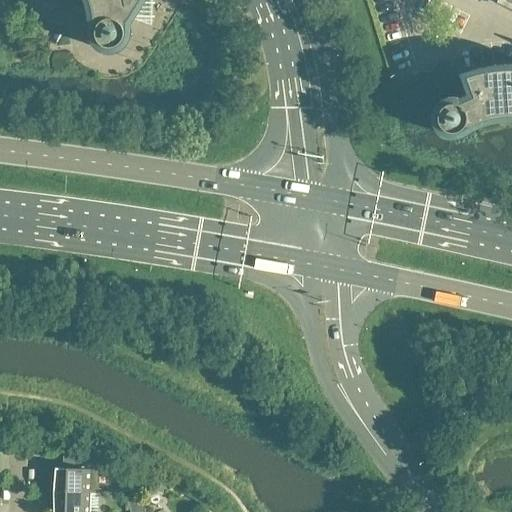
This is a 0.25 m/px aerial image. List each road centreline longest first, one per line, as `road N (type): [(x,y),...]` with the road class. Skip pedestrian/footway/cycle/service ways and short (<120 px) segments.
road 1 (primary): [(0,215),(295,263)]
road 2 (primary): [(292,191),(0,150)]
road 3 (tertiary): [(295,263),(325,381),(395,481),(431,511)]
road 4 (tertiary): [(434,511),(353,378),(336,269)]
road 5 (tertiary): [(339,200),(331,76),(303,0)]
road 6 (tertiary): [(265,0),(291,107),(292,191)]
road 7 (primary): [(336,269),(511,307)]
road 8 (primary): [(511,237),(339,200)]
